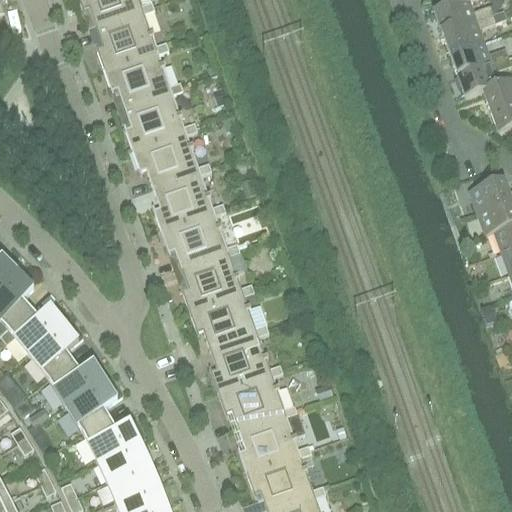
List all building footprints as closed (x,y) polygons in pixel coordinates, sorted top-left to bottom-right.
[(142,10),(138,0),(77,0),(84,17),(85,17),(84,13),(89,11),(96,31),(143,14),(145,18),(155,15),(152,6),(142,10)] [(480,0),(448,0),(452,8),(452,9),(468,3),(469,4),(480,0)] [(9,27),(0,2),(0,17),(4,18),(8,27),(9,27)] [(493,19),(490,10),(473,16),(469,4),(468,3),(452,9),(452,8),(434,15),(442,37),(493,19)] [(156,50),(145,18),(143,14),(96,31),(103,50),(98,52),(96,48),(95,49),(104,74),(157,55),(159,59),(169,55),(166,47),(156,50)] [(506,24),(503,15),(493,19),(496,27),(506,24)] [(484,46),(479,34),(496,28),(493,19),(442,37),(450,59),(484,46)] [(505,53),(488,59),(484,46),(450,59),(457,80),(508,62),(505,53)] [(170,91),(159,59),(157,55),(104,74),(113,98),(114,98),(112,94),(118,92),(125,112),(172,95),(173,99),(183,95),(180,87),(170,91)] [(499,88),(495,76),(511,70),(508,62),(457,80),(465,103),(483,96),(483,95),(499,89),(499,88)] [(511,108),(511,83),(499,88),(499,89),(483,95),(483,96),(491,117),(511,108)] [(225,91),(215,94),(220,109),(230,105),(225,91)] [(184,131),(173,99),(172,95),(125,112),(132,131),(126,133),(125,129),(124,130),(132,154),(186,135),(187,139),(198,136),(195,127),(184,131)] [(511,133),(511,108),(491,117),(499,139),(511,133)] [(235,119),(222,123),(226,134),(238,130),(235,119)] [(199,172),(187,139),(186,135),(132,154),(141,179),(142,178),(141,175),(146,173),(153,192),(200,176),(202,180),(212,176),(209,168),(199,172)] [(492,174),(481,179),(485,190),(503,183),(499,172),(492,174)] [(213,212),(202,180),(200,176),(153,192),(160,212),(155,214),(153,210),(152,210),(161,235),(214,216),(216,220),(226,216),(223,208),(213,212)] [(511,205),(511,195),(508,196),(503,183),(485,190),(469,195),(477,218),(511,205)] [(511,229),(511,205),(477,218),(485,240),(494,237),(494,236),(511,229)] [(227,252),(216,220),(214,216),(161,235),(170,259),(171,259),(170,255),(175,253),(182,273),(229,256),(230,261),(240,257),(237,249),(227,252)] [(511,253),(511,229),(494,236),(494,237),(501,257),(511,253)] [(511,277),(511,253),(501,257),(509,279),(511,277)] [(241,293),(230,261),(229,256),(182,273),(188,292),(183,294),(182,291),(181,291),(189,316),(243,297),(244,301),(255,297),(252,289),(241,293)] [(0,295),(18,277),(2,262),(0,263),(0,295)] [(490,266),(473,272),(478,287),(495,281),(490,266)] [(31,313),(23,304),(34,293),(18,277),(0,295),(0,340),(0,341),(8,334),(31,313)] [(256,333),(244,301),(243,297),(189,316),(198,340),(199,340),(198,336),(203,334),(210,354),(257,337),(259,341),(269,338),(266,329),(256,333)] [(28,359),(42,348),(69,326),(55,308),(39,322),(31,313),(8,334),(0,341),(7,349),(14,342),(28,359)] [(83,343),(69,326),(42,348),(28,359),(48,384),(74,366),(67,357),(83,343)] [(270,373),(259,341),(257,337),(210,354),(217,373),(212,375),(210,371),(209,372),(218,396),(271,377),(273,382),(283,378),(280,370),(270,373)] [(66,412),(106,386),(94,367),(80,376),(74,366),(48,384),(66,412)] [(239,434),(286,418),(287,422),(297,418),(294,410),(284,414),(273,382),(271,377),(218,396),(227,421),(228,420),(227,417),(232,415),(239,434)] [(83,439),(110,423),(105,413),(123,402),(111,383),(106,386),(66,412),(83,439)] [(329,388),(316,392),(320,403),(333,399),(329,388)] [(18,391),(5,401),(13,411),(26,401),(18,391)] [(213,430),(221,427),(214,409),(206,412),(213,430)] [(40,428),(50,422),(44,413),(29,422),(35,431),(40,428)] [(298,454),(294,442),(305,437),(298,418),(297,418),(287,422),(286,418),(239,434),(246,454),(240,456),(239,452),(238,452),(246,477),(300,458),(301,462),(312,459),(309,450),(298,454)] [(116,434),(110,423),(83,439),(98,468),(140,447),(145,444),(135,424),(116,434)] [(47,439),(40,428),(35,431),(29,435),(36,446),(47,439)] [(343,431),(337,433),(340,442),(347,440),(343,431)] [(11,437),(18,449),(27,443),(20,432),(11,437)] [(33,453),(27,443),(18,449),(25,459),(33,453)] [(150,468),(140,447),(98,468),(107,487),(150,468)] [(313,494),(301,462),(300,458),(246,477),(255,502),(256,501),(255,497),(260,496),(266,511),(275,511),(314,499),(316,503),(326,499),(323,491),(313,494)] [(159,489),(150,468),(107,487),(115,507),(159,489)] [(35,478),(41,490),(50,485),(44,473),(35,478)] [(56,496),(50,485),(41,490),(47,500),(56,496)] [(0,510),(10,505),(0,486),(0,510)] [(61,492),(67,505),(77,501),(71,487),(61,492)] [(164,511),(168,511),(159,489),(115,507),(117,511),(164,511)] [(318,511),(316,503),(314,499),(275,511),(318,511)] [(82,511),(77,501),(67,505),(70,511),(82,511)]
